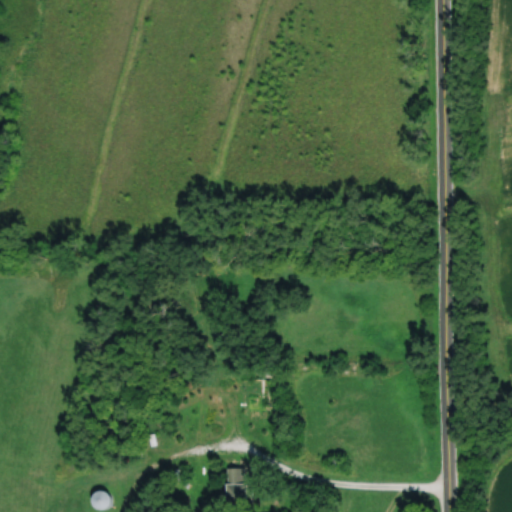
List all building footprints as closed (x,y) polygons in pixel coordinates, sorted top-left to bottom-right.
[(201,305),(238,307),(239,279),(203,277),(201,305)] [(281,403),(280,359),(227,360),(228,410),(259,410),(259,421),(284,421),(283,402),(281,403)] [(217,432),(217,403),(173,403),(173,432),(217,432)] [(243,470),(228,470),(228,505),(247,505),(247,484),(243,484),(243,470)] [(108,511),(114,496),(100,490),(94,506),(108,511)]
